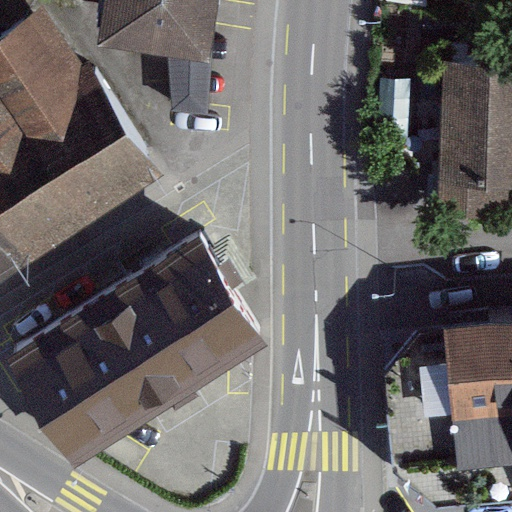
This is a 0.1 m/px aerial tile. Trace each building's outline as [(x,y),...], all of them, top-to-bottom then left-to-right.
[(0,253),(141,164),(36,0),(32,0),(0,20),(0,253)] [(215,0),(81,0),(80,18),(173,27),(165,102),(205,106),(215,0)] [(511,45),(424,43),(422,165),(440,165),(439,203),(503,204),(504,172),(511,172),(511,45)] [(268,330),(203,221),(10,334),(75,444),(268,330)] [(511,294),(431,307),(377,361),(383,456),(422,492),(511,486),(511,294)]
